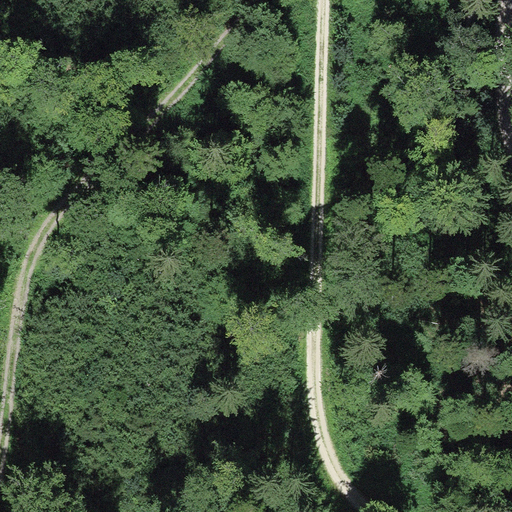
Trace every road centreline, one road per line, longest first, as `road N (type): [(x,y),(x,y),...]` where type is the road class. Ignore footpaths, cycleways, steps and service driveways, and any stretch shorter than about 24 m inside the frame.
road 1 (track): [(262,0),(50,222),(28,282),(0,452)]
road 2 (track): [(372,511),(322,441),(313,388),(325,0)]
road 3 (track): [(511,148),(501,81),(506,0)]
